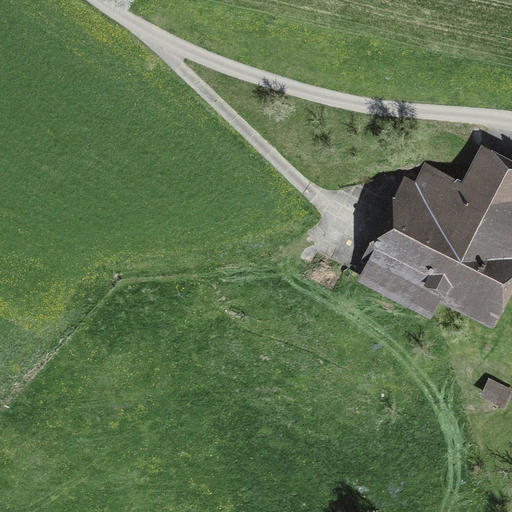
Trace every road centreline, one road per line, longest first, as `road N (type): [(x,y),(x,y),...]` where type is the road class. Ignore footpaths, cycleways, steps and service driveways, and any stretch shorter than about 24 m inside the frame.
road 1 (unclassified): [(97,0),(168,47),(292,92),(511,127)]
road 2 (track): [(168,47),(218,108),(347,227)]
